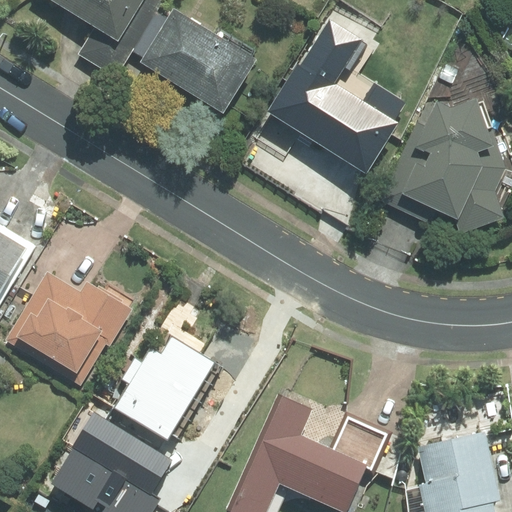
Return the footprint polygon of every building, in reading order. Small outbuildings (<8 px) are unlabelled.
[(43,0),(91,30),(75,55),(111,78),(158,4),(151,0),(43,0)] [(252,62),(170,11),(136,65),(217,116),(252,62)] [(392,125),(295,63),(262,113),(359,175),(392,125)] [(439,215),(453,221),(456,233),(469,229),(471,230),(472,228),(497,221),(488,194),(499,172),(497,171),(501,170),(480,104),(473,106),(471,102),(445,109),(432,103),(421,127),(414,124),(378,200),(434,227),(439,215)] [(0,292),(25,251),(0,236),(0,292)] [(46,273),(4,342),(78,387),(103,345),(107,348),(130,310),(84,282),(78,292),(46,273)] [(125,385),(92,438),(126,459),(137,441),(155,452),(209,363),(168,337),(157,355),(147,349),(138,364),(131,359),(118,381),(125,385)] [(273,396),(221,511),(222,511),(262,511),(274,485),(334,511),(345,511),(363,473),(371,477),(390,434),(344,414),(328,450),(296,436),(307,411),(273,396)] [(489,511),(488,505),(497,503),(481,433),(415,448),(424,485),(416,487),(421,511),(489,511)]
